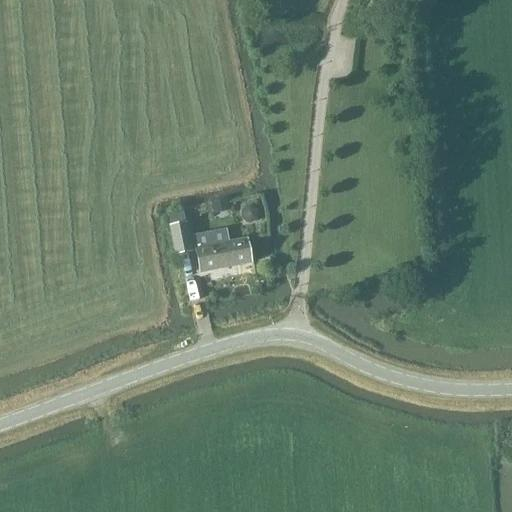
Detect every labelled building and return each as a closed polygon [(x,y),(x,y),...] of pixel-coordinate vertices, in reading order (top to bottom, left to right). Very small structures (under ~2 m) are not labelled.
[(213,216),(227,213),(225,203),(211,205),(213,216)] [(183,212),(167,215),(169,226),(174,253),(190,250),(185,223),(183,212)] [(225,231),(192,238),(199,274),(250,264),(245,241),(228,244),(225,231)] [(427,268),(409,281),(419,294),(437,281),(427,268)] [(207,318),(241,313),(238,297),(204,302),(207,318)]
